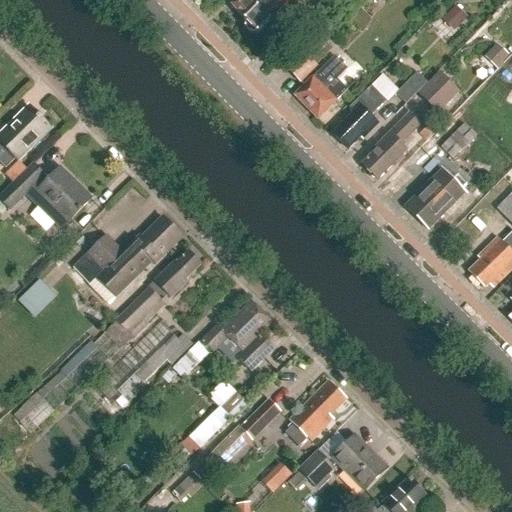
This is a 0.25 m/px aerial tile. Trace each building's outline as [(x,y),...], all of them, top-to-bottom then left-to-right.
[(238,0),(231,7),(244,20),(244,21),(245,22),(245,28),(251,33),(256,33),(257,34),(289,2),(286,0),(238,0)] [(453,33),(467,19),(456,7),(442,21),(453,33)] [(499,67),(511,56),(511,53),(503,42),(488,54),(499,67)] [(324,61),(309,47),(286,69),(304,87),(294,96),(318,120),(348,92),(337,81),(348,70),(334,56),(321,69),(319,67),(324,61)] [(438,115),(459,94),(439,73),(417,94),(438,115)] [(417,74),(396,96),(406,105),(427,84),(417,74)] [(350,109),(354,113),(332,135),(348,151),(365,133),(368,136),(380,124),(372,116),(387,102),(372,86),(350,109)] [(29,107),(0,135),(0,145),(17,162),(50,129),(29,107)] [(370,154),(372,155),(362,165),(377,181),(392,165),(395,168),(403,159),(401,157),(406,151),(400,145),(419,125),(408,114),(370,154)] [(430,139),(440,149),(462,127),(453,117),(430,139)] [(425,142),(439,128),(433,122),(419,136),(425,142)] [(452,161),(474,139),(462,127),(440,149),(452,161)] [(59,169),(48,180),(32,164),(0,196),(0,203),(10,213),(32,191),(66,224),(90,200),(59,169)] [(404,208),(428,232),(428,231),(465,194),(442,171),(404,208)] [(511,226),(511,195),(496,210),(511,226)] [(154,265),(181,238),(161,218),(141,238),(139,236),(122,253),(106,237),(72,270),(89,287),(97,279),(116,298),(151,262),(154,265)] [(492,289),(511,269),(511,235),(502,245),(496,239),(477,258),(479,261),(467,273),(483,289),(488,285),(492,289)] [(189,283),(186,280),(199,266),(186,253),(176,263),(174,262),(153,282),(154,284),(104,334),(120,351),(132,338),(127,334),(141,320),(146,325),(164,306),(160,301),(166,295),(171,300),(189,283)] [(21,298),(38,315),(60,294),(44,276),(21,298)] [(250,303),(221,331),(216,327),(198,344),(211,356),(227,339),(242,353),(236,359),(250,373),(272,351),(259,337),(271,324),(250,303)] [(184,317),(185,310),(180,306),(173,308),(173,315),(178,319),(184,317)] [(187,352),(193,346),(183,336),(177,341),(187,352)] [(127,404),(145,387),(143,385),(147,381),(164,365),(166,363),(171,368),(187,352),(177,341),(173,337),(117,393),(127,404)] [(66,379),(96,349),(93,346),(90,342),(66,366),(66,367),(61,373),(66,379)] [(197,345),(175,367),(182,374),(185,371),(188,374),(208,355),(197,345)] [(200,451),(247,405),(225,382),(209,398),(220,409),(189,439),(200,451)] [(329,416),(345,401),(327,383),(288,421),(293,427),(286,434),(298,447),(307,438),(311,441),(332,420),(329,416)] [(30,435),(53,412),(36,394),(13,417),(19,424),(30,435)] [(269,402),(241,430),(253,442),(281,414),(269,402)] [(249,446),(235,433),(205,462),(219,475),(249,446)] [(387,470),(354,437),(326,464),(316,454),(298,472),(299,473),(308,482),(315,489),(333,471),(331,469),(335,465),(363,493),(387,470)] [(264,480),(278,492),(296,472),(282,460),(264,480)] [(296,494),(308,482),(299,473),(287,485),(296,494)] [(191,500),(205,486),(193,474),(179,488),(191,500)] [(411,482),(378,511),(376,511),(374,510),(371,511),(409,511),(425,497),(411,482)]
